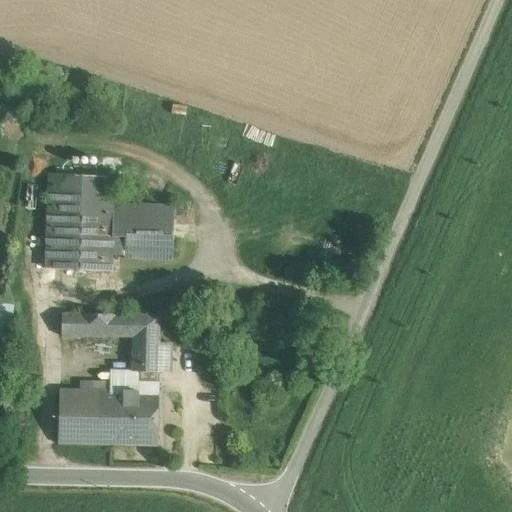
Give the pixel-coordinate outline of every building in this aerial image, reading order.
[(115,177),(50,175),(46,269),(111,272),(114,204),(115,177)] [(175,206),(114,204),(113,238),(125,238),(124,258),(173,259),(175,206)] [(0,336),(11,337),(13,303),(0,302),(0,336)] [(161,315),(62,313),(62,336),(133,337),(132,371),(159,372),(171,372),(172,342),(160,342),(161,315)] [(111,371),(110,382),(94,382),(93,391),(60,390),(59,444),(158,446),(159,372),(132,371),(111,371)]
